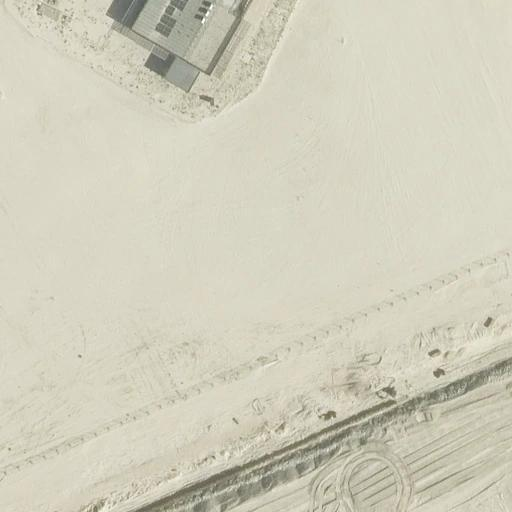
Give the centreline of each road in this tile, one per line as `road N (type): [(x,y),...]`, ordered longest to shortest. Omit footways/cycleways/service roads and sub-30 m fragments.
road 1 (residential): [(111,0),(316,410)]
road 2 (residential): [(453,0),(511,117)]
